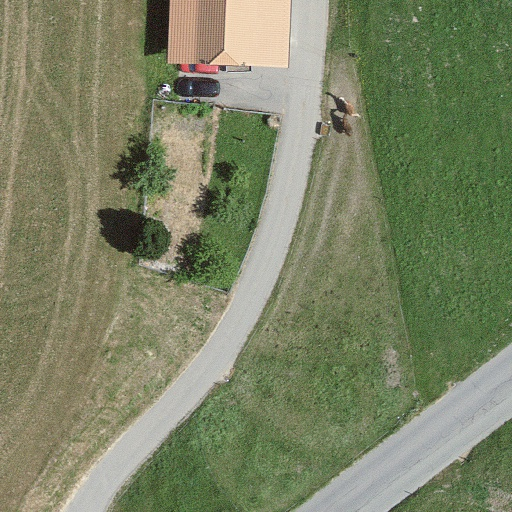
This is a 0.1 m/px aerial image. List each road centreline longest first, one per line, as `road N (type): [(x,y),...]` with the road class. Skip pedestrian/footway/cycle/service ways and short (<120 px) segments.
road 1 (unclassified): [(316,0),(314,151),(274,272),(219,358),(93,511)]
road 2 (tertiary): [(337,511),(511,380)]
